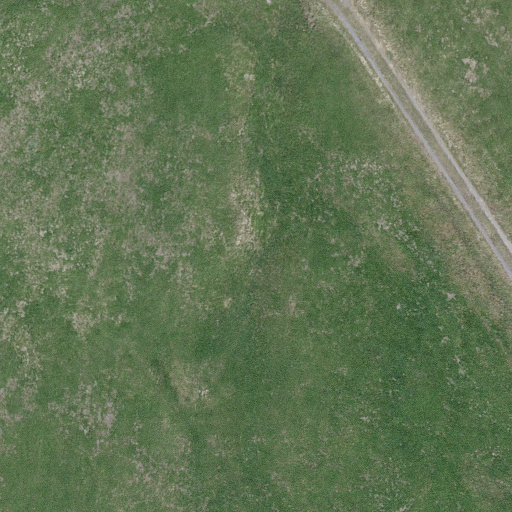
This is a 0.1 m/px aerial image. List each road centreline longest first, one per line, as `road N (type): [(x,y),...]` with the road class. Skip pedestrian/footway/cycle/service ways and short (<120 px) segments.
road 1 (track): [(511,221),(419,72),(361,0)]
road 2 (track): [(156,0),(17,92),(0,118)]
